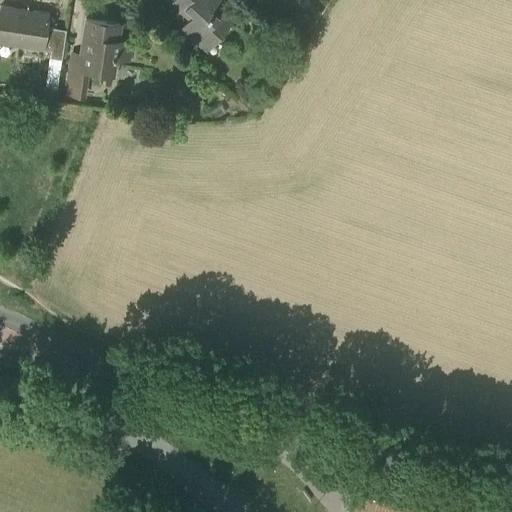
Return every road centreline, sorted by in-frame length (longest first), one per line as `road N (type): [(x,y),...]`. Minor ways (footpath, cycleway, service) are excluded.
road 1 (primary): [(508,511),(120,379)]
road 2 (unclassified): [(236,511),(132,432),(0,382)]
road 3 (primary): [(120,379),(0,316)]
road 4 (primary): [(0,357),(120,379)]
